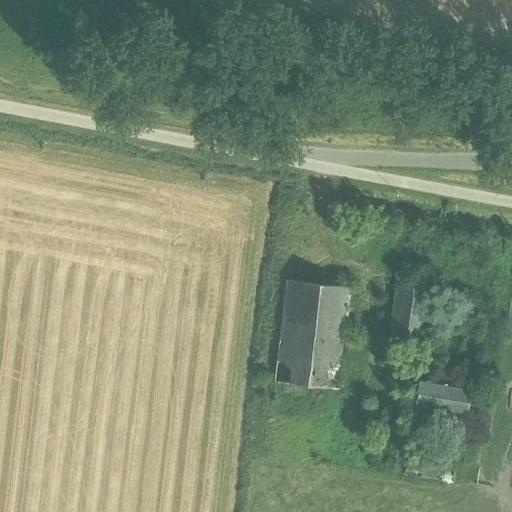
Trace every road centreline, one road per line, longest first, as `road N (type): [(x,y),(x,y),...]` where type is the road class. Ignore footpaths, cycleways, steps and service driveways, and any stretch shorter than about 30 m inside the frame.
road 1 (unclassified): [(0,106),(301,162)]
road 2 (unclassified): [(511,202),(301,162)]
road 3 (unclassified): [(511,162),(301,162)]
